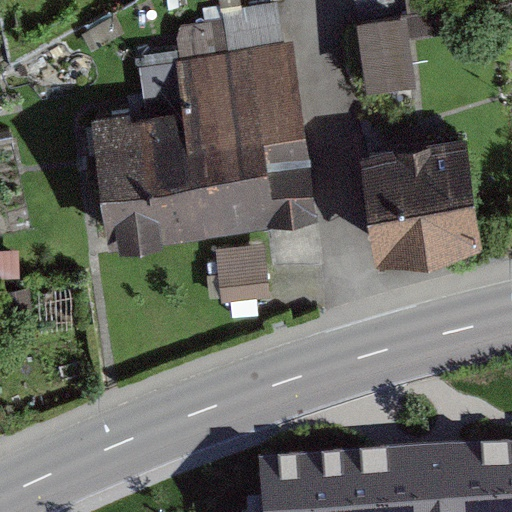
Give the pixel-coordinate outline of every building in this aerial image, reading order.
[(409,9),(360,15),(369,84),(418,77),(409,9)] [(184,104),(97,117),(116,248),(321,217),(294,34),(176,52),(184,104)] [(470,137),(365,152),(380,259),(485,244),(470,137)] [(271,292),(267,242),(219,245),(223,296),(271,292)] [(511,511),(511,454),(263,473),(266,510),(246,511),(245,511),(511,511)]
